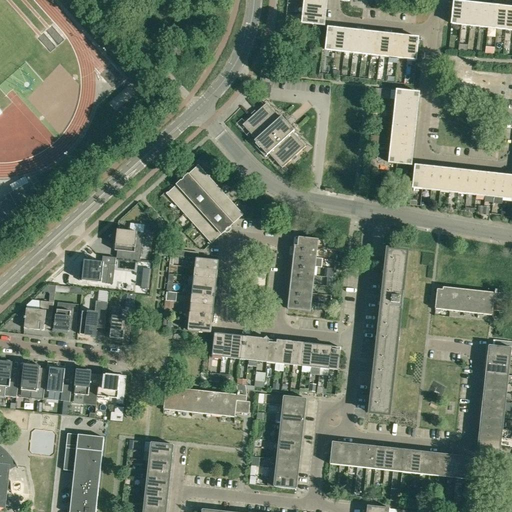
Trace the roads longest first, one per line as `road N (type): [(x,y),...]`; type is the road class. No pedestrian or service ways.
road 1 (residential): [(346,434),(469,448),(479,351),(426,345)]
road 2 (tertiary): [(0,291),(196,110)]
road 3 (residential): [(280,333),(229,326),(221,316),(228,249),(241,237),(281,241),(287,251),(281,315)]
road 4 (residential): [(433,30),(420,158),(511,168)]
road 5 (residential): [(369,211),(299,198),(265,182),(196,110)]
road 6 (residential): [(196,110),(100,0)]
road 7 (residential): [(511,238),(369,211)]
road 8 (residential): [(178,493),(313,507)]
road 9 (residential): [(369,211),(356,341)]
road 10 (tertiary): [(196,110),(235,65),(255,0)]
road 11 (residential): [(0,346),(122,358)]
